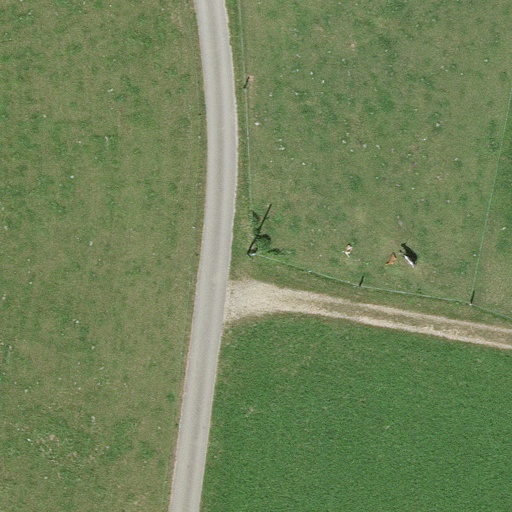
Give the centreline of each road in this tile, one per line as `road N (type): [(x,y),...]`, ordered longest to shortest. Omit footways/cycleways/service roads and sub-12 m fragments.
road 1 (track): [(178,511),(202,293),(214,66),(203,0)]
road 2 (track): [(202,293),(511,342)]
